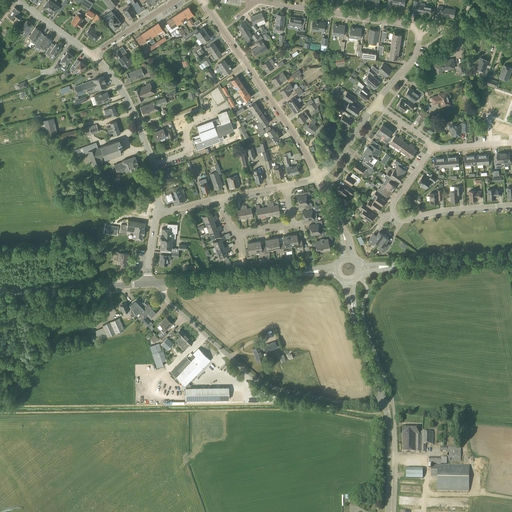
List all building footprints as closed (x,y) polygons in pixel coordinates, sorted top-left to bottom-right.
[(48,12),(54,3),(49,0),(48,0),(43,7),(44,8),(43,9),(48,12)] [(89,9),(93,3),(87,0),(82,0),(80,4),(89,9)] [(417,3),(417,2),(414,1),(413,9),(415,9),(415,11),(431,14),(432,7),(424,6),(419,5),(416,4),(416,3),(417,3)] [(54,3),(48,12),(52,15),(53,15),(59,7),(54,3)] [(153,12),(161,6),(159,3),(151,9),(153,12)] [(0,8),(0,20),(9,9),(3,4),(0,8)] [(129,20),(136,16),(132,10),(133,9),(130,4),(127,6),(128,7),(122,11),(126,16),(127,16),(129,20)] [(454,18),(455,10),(442,8),(442,7),(438,6),(437,12),(441,13),(441,15),(454,18)] [(183,11),(187,18),(193,14),(188,7),(183,11)] [(13,21),(20,12),(14,8),(8,16),(13,21)] [(91,19),(95,14),(88,9),(85,15),(91,19)] [(113,14),(111,11),(107,14),(109,17),(106,20),(114,30),(115,29),(116,29),(118,27),(118,26),(119,26),(117,24),(120,22),(116,18),(117,17),(114,14),(113,14)] [(182,21),(187,18),(183,11),(177,14),(182,21)] [(84,25),(81,22),(83,19),(79,16),(81,14),(78,12),(71,22),(71,24),(72,25),(74,24),(77,27),(81,29),(84,25)] [(265,23),(264,19),(261,13),(250,18),(253,24),(256,23),(257,26),(265,23)] [(164,14),(157,17),(160,23),(166,20),(164,14)] [(177,25),(182,21),(177,14),(172,17),(177,25)] [(283,29),(284,16),(277,15),(275,28),(275,32),(280,32),(280,29),(283,29)] [(171,28),(177,25),(172,17),(167,21),(168,23),(171,28)] [(289,24),(300,26),(301,19),(290,17),(289,24)] [(6,30),(10,23),(5,20),(0,27),(6,30)] [(26,37),(30,31),(28,29),(32,24),(26,20),(20,29),(22,31),(20,34),(26,37)] [(251,35),(246,28),(247,28),(244,22),(237,27),(243,35),(241,36),(245,41),(251,36),(254,41),(259,37),(256,32),(251,35)] [(321,23),(313,22),(311,32),(312,32),(312,30),(324,32),(325,23),(321,22),(321,23)] [(152,27),(157,33),(162,29),(158,23),(152,27)] [(340,26),(333,25),(332,35),(343,37),(344,26),(340,25),(340,26)] [(96,41),(99,36),(94,33),(96,30),(90,26),(85,33),(96,41)] [(303,27),(300,26),(300,30),(300,31),(296,31),(296,36),(299,37),(299,38),(303,38),(303,37),(304,30),(303,30),(303,27)] [(35,45),(39,40),(40,39),(37,37),(41,31),(40,30),(40,29),(38,28),(36,28),(35,27),(29,36),(32,39),(30,42),(35,45)] [(151,37),(157,33),(152,27),(147,31),(151,37)] [(198,39),(207,33),(203,28),(195,34),(198,39)] [(356,29),(350,28),(349,38),(359,39),(361,28),(356,28),(356,29)] [(376,45),(378,31),(370,30),(368,43),(376,45)] [(145,40),(151,37),(147,31),(141,34),(145,40)] [(207,33),(198,39),(202,44),(210,38),(207,33)] [(140,44),(145,40),(141,34),(136,38),(140,44)] [(39,40),(35,45),(40,49),(42,46),(45,48),(51,39),(50,38),(50,37),(48,36),(47,36),(45,35),(42,41),(39,40)] [(253,52),(252,52),(252,53),(253,55),(254,55),(255,55),(255,56),(262,52),(263,53),(268,50),(263,43),(261,40),(255,43),(257,46),(252,50),(252,51),(253,51),(253,52)] [(55,56),(61,47),(56,43),(52,49),(49,47),(45,53),(50,57),(52,54),(55,56)] [(211,53),(217,48),(214,43),(207,47),(211,53)] [(194,53),(201,48),(199,45),(192,50),(191,51),(193,53),(193,52),(194,53)] [(133,62),(122,47),(118,50),(118,49),(113,52),(124,68),(133,62)] [(200,57),(205,54),(201,48),(194,53),(196,56),(197,57),(199,56),(200,57)] [(217,48),(211,53),(213,56),(211,57),(213,60),(215,58),(221,54),(217,48)] [(376,61),(377,53),(361,50),(359,58),(376,61)] [(68,53),(67,52),(64,55),(61,58),(62,58),(60,61),(61,61),(60,63),(57,61),(53,68),(58,71),(62,66),(64,67),(66,65),(68,62),(68,63),(71,60),(70,59),(72,56),(71,55),(71,54),(69,53),(68,53)] [(397,60),(398,54),(389,52),(388,59),(386,58),(385,61),(391,62),(392,59),(397,60)] [(486,67),(489,61),(480,57),(478,63),(477,63),(475,69),(484,72),(485,72),(483,77),(486,79),(490,69),(486,67)] [(207,67),(211,63),(208,58),(203,61),(207,67)] [(455,68),(453,58),(446,60),(445,59),(443,60),(439,61),(432,66),(438,74),(443,70),(455,68)] [(266,72),(275,66),(273,63),(274,62),(271,59),(261,65),(266,72)] [(80,62),(77,60),(70,68),(75,72),(77,69),(80,72),(85,66),(80,61),(80,62)] [(219,71),(227,65),(223,60),(218,64),(219,66),(215,69),(217,72),(219,71)] [(228,64),(227,65),(219,71),(221,74),(224,72),(225,74),(232,70),(228,64)] [(391,71),(383,64),(377,70),(373,66),(371,69),(378,74),(379,72),(382,74),(386,77),(391,71)] [(508,81),(511,68),(504,65),(499,77),(508,81)] [(130,81),(144,75),(141,68),(127,74),(130,81)] [(370,80),(376,86),(380,82),(372,76),(375,73),(370,69),(367,72),(369,73),(367,76),(371,79),(370,80)] [(287,79),(286,79),(289,82),(301,73),(299,70),(291,75),(291,76),(287,79)] [(276,87),(286,79),(287,79),(282,72),(279,75),(271,80),(276,87)] [(209,78),(209,77),(207,79),(211,84),(217,80),(214,74),(209,78)] [(90,93),(97,90),(96,89),(106,86),(103,76),(93,80),(74,87),(77,95),(89,91),(90,93)] [(234,86),(240,82),(236,76),(230,80),(234,86)] [(373,89),(376,86),(370,80),(371,79),(367,76),(363,80),(368,84),(366,87),(369,89),(371,87),(373,89)] [(238,91),(244,87),(240,82),(234,86),(238,91)] [(296,93),(301,90),(306,86),(303,82),(301,83),(302,84),(294,90),(296,93)] [(141,94),(152,90),(149,83),(146,84),(147,85),(139,88),(133,90),(136,96),(141,94)] [(284,98),(291,94),(289,91),(293,88),(290,84),(280,92),(284,98)] [(241,96),(247,92),(244,87),(238,91),(241,96)] [(415,91),(410,88),(404,96),(414,102),(419,95),(422,97),(423,94),(423,92),(417,88),(415,91)] [(370,95),(361,89),(357,95),(365,101),(368,98),(370,96),(369,96),(370,95)] [(141,94),(136,96),(138,101),(143,99),(143,98),(154,94),(152,90),(141,94)] [(477,104),(483,106),(486,97),(487,94),(479,91),(476,98),(479,99),(477,104)] [(109,99),(107,92),(102,94),(102,93),(94,96),(97,105),(105,102),(104,101),(109,99)] [(247,92),(241,96),(245,101),(251,97),(247,92)] [(355,115),(359,110),(350,104),(355,97),(347,92),(342,98),(348,103),(345,108),(348,110),(355,115)] [(447,94),(446,92),(438,94),(438,95),(431,97),(433,104),(440,102),(442,107),(450,105),(448,98),(449,98),(450,98),(450,97),(450,96),(450,95),(449,95),(449,94),(448,94),(447,94)] [(143,116),(157,110),(156,107),(167,103),(170,102),(168,96),(165,97),(140,107),(143,116)] [(290,108),(298,102),(301,100),(299,98),(297,100),(295,97),(293,98),(287,102),(290,108)] [(486,97),(483,106),(488,108),(491,98),(486,97)] [(320,105),(318,98),(314,99),(313,98),(304,104),(306,107),(313,102),(315,101),(316,106),(320,105)] [(491,98),(488,108),(493,110),(496,100),(491,98)] [(406,104),(401,100),(396,107),(404,112),(408,106),(412,109),(415,106),(408,101),(406,104)] [(496,100),(493,110),(498,112),(501,102),(496,100)] [(501,102),(498,112),(503,114),(505,109),(508,110),(510,103),(502,100),(501,102)] [(298,102),(290,108),(294,113),(300,109),(302,107),(298,102)] [(315,114),(319,110),(313,102),(309,106),(315,114)] [(253,112),(258,108),(255,103),(249,107),(252,111),(253,112)] [(111,116),(116,114),(114,107),(109,108),(109,109),(104,110),(107,117),(111,115),(111,116)] [(256,117),(261,113),(258,108),(253,112),(252,111),(245,117),(247,120),(254,114),(256,117)] [(347,127),(352,120),(347,117),(348,114),(340,109),(338,111),(343,114),(339,121),(347,127)] [(191,137),(196,150),(212,144),(223,139),(222,135),(233,131),(231,124),(230,123),(230,121),(226,110),(217,114),(220,123),(221,124),(215,127),(215,126),(214,127),(212,120),(196,126),(199,132),(198,133),(199,134),(191,137)] [(423,119),(426,114),(422,111),(418,116),(423,119)] [(307,122),(310,119),(305,112),(301,114),(302,114),(297,117),(298,119),(297,120),(299,123),(301,123),(306,120),(307,122)] [(256,124),(265,118),(261,113),(256,117),(253,118),(255,121),(249,125),(251,128),(256,124)] [(255,129),(258,134),(264,130),(262,127),(268,123),(265,118),(256,124),(258,127),(255,129)] [(43,139),(55,137),(51,119),(39,121),(43,139)] [(312,134),(317,127),(314,125),(316,121),(313,119),(305,129),(312,134)] [(178,129),(185,125),(182,120),(175,124),(178,129)] [(108,131),(118,127),(116,121),(110,123),(111,126),(107,128),(108,131)] [(464,133),(465,124),(461,123),(461,125),(449,124),(449,129),(452,129),(451,136),(461,137),(461,132),(464,133)] [(91,134),(98,132),(96,124),(89,127),(91,134)] [(318,136),(325,126),(322,124),(315,134),(318,136)] [(241,135),(245,133),(244,132),(246,131),(243,125),(241,126),(238,128),(241,135)] [(382,135),(387,128),(383,125),(376,134),(381,138),(382,135)] [(118,127),(108,131),(109,134),(113,132),(114,136),(120,134),(118,127)] [(270,137),(276,133),(272,128),(267,132),(270,137)] [(387,128),(382,135),(386,137),(383,141),(387,143),(391,138),(389,137),(392,131),(387,128)] [(165,133),(163,129),(153,133),(156,140),(160,139),(160,140),(162,141),(164,140),(165,138),(164,137),(166,136),(167,136),(169,138),(172,137),(170,131),(165,133)] [(60,140),(76,136),(75,130),(59,134),(60,140)] [(276,133),(270,137),(267,139),(269,143),(272,140),(274,142),(279,138),(276,133)] [(395,147),(402,137),(400,136),(399,138),(395,136),(390,144),(395,147)] [(400,151),(406,143),(403,141),(404,139),(402,137),(395,147),(400,151)] [(334,150),(330,143),(331,143),(329,139),(322,143),(324,147),(326,149),(328,153),(331,151),(332,152),(333,151),(333,150),(334,150)] [(120,144),(119,141),(101,147),(101,148),(98,149),(96,143),(82,148),(84,154),(89,152),(93,165),(100,163),(100,161),(102,160),(101,157),(104,156),(105,159),(123,153),(122,149),(123,149),(121,144),(121,143),(120,144)] [(406,155),(413,145),(411,144),(409,146),(406,143),(400,151),(406,155)] [(413,145),(406,155),(411,159),(417,151),(413,148),(415,146),(413,145)] [(365,151),(372,156),(374,153),(377,155),(380,151),(375,147),(373,150),(368,146),(368,147),(367,146),(366,146),(364,149),(364,150),(365,151)] [(248,161),(251,160),(251,159),(255,158),(253,147),(246,149),(248,157),(247,157),(248,161)] [(375,158),(372,156),(365,151),(361,156),(367,160),(364,163),(368,166),(372,168),(374,165),(371,163),(375,158)] [(243,167),(249,166),(245,152),(240,154),(243,167)] [(501,162),(504,162),(503,153),(497,154),(497,160),(494,160),(495,166),(495,168),(501,168),(501,162)] [(503,153),(504,162),(504,167),(508,166),(508,165),(511,165),(511,158),(510,159),(509,153),(503,153)] [(126,172),(138,167),(135,157),(122,161),(122,162),(115,165),(117,173),(125,171),(126,172)] [(394,170),(402,176),(406,171),(401,167),(402,165),(396,161),(394,163),(397,166),(394,170),(394,169),(394,170)] [(374,169),(372,168),(368,166),(366,168),(357,162),(353,168),(361,173),(360,174),(364,177),(368,173),(370,174),(374,169)] [(288,175),(288,176),(292,175),(294,174),(294,173),(298,173),(296,166),(292,168),(291,167),(289,167),(288,163),(285,164),(286,168),(288,175)] [(215,190),(222,187),(218,174),(221,173),(218,165),(215,166),(217,172),(210,174),(215,190)] [(278,168),(278,165),(274,166),(276,175),(277,177),(283,176),(281,168),(278,168)] [(193,179),(197,178),(194,168),(189,170),(193,179)] [(259,173),(258,170),(254,171),(254,174),(256,183),(263,181),(261,173),(259,173)] [(399,181),(402,176),(394,170),(391,173),(388,171),(385,175),(392,180),(394,178),(399,181)] [(361,179),(353,173),(350,177),(348,175),(344,180),(352,185),(355,181),(358,183),(361,179)] [(230,189),(240,186),(237,176),(227,178),(230,189)] [(382,184),(392,191),(395,186),(390,182),(392,180),(385,176),(384,178),(386,179),(382,184)] [(426,190),(431,182),(423,176),(418,183),(420,185),(426,190)] [(210,192),(207,183),(205,179),(199,181),(202,190),(204,194),(204,193),(205,194),(207,193),(210,192)] [(389,196),(392,191),(382,184),(380,187),(380,188),(383,190),(382,191),(378,188),(377,191),(382,194),(383,192),(389,196)] [(346,189),(341,185),(337,191),(345,196),(348,192),(351,195),(354,191),(348,187),(346,189)] [(178,194),(183,192),(180,186),(172,189),(164,192),(163,194),(165,201),(168,203),(168,202),(173,200),(179,198),(178,194)] [(451,202),(459,202),(458,194),(462,193),(462,186),(455,187),(456,191),(450,192),(451,202)] [(495,190),(495,189),(487,190),(488,199),(496,199),(495,196),(502,196),(501,190),(495,190)] [(430,204),(439,203),(438,196),(442,196),(441,190),(438,190),(438,193),(430,193),(430,204)] [(374,201),(382,205),(385,201),(380,197),(382,195),(376,191),(373,196),(374,196),(372,199),(374,201)] [(476,192),(476,191),(469,191),(470,201),(477,200),(476,198),(482,198),(481,191),(476,192)] [(179,198),(173,200),(175,205),(186,200),(183,192),(178,194),(179,198)] [(298,202),(307,200),(306,197),(308,197),(308,195),(310,195),(309,192),(303,193),(303,195),(297,197),(298,202)] [(305,208),(312,207),(311,203),(310,204),(309,199),(307,200),(298,202),(299,206),(305,205),(305,208)] [(378,210),(382,205),(374,201),(373,203),(369,201),(366,206),(368,207),(369,207),(371,209),(373,207),(378,210)] [(265,217),(272,216),(270,204),(270,203),(267,204),(268,207),(263,208),(265,217)] [(270,204),(272,216),(279,214),(278,205),(274,206),(273,203),(270,203),(270,204)] [(368,207),(366,206),(363,204),(360,209),(363,211),(360,215),(370,222),(375,216),(371,213),(367,210),(368,207)] [(265,217),(263,208),(259,209),(259,205),(256,206),(258,218),(265,217)] [(238,220),(245,218),(243,206),(240,207),(241,210),(236,211),(238,220)] [(243,206),(245,218),(253,217),(251,208),(247,209),(246,206),(243,206)] [(312,214),(316,214),(315,211),(318,210),(319,209),(318,206),(312,207),(305,208),(305,211),(302,211),(303,216),(312,214)] [(204,222),(217,217),(216,215),(212,216),(211,213),(202,216),(204,222)] [(313,219),(312,214),(303,216),(304,221),(310,220),(311,223),(315,222),(318,221),(317,218),(313,219)] [(207,227),(215,224),(214,221),(217,219),(217,217),(204,222),(207,227)] [(137,229),(138,222),(128,220),(127,225),(121,224),(120,232),(126,233),(126,231),(134,232),(133,239),(142,240),(142,235),(144,235),(144,230),(137,229)] [(310,231),(319,229),(322,228),(321,224),(322,224),(321,220),(318,221),(315,222),(315,224),(309,225),(310,231)] [(176,233),(177,225),(167,224),(167,229),(165,229),(164,236),(160,235),(159,236),(159,239),(160,240),(161,240),(161,249),(160,252),(170,252),(171,243),(173,244),(174,238),(175,238),(175,233),(176,233)] [(209,232),(221,228),(220,225),(216,227),(215,224),(207,227),(209,232)] [(105,228),(105,232),(112,233),(112,236),(117,237),(118,230),(105,228)] [(221,228),(209,232),(211,238),(219,234),(218,231),(222,230),(221,228)] [(378,244),(384,235),(379,232),(376,237),(373,234),(368,241),(373,245),(376,242),(378,244)] [(289,236),(291,246),(297,245),(298,251),(303,250),(301,240),(297,240),(296,234),(289,236)] [(215,247),(223,244),(222,241),(225,239),(225,237),(224,235),(217,238),(218,240),(217,240),(216,238),(212,239),(213,242),(215,247)] [(384,235),(378,244),(381,245),(378,249),(384,252),(389,245),(386,243),(389,239),(384,235)] [(285,247),(291,246),(289,236),(283,237),(284,243),(281,243),(283,252),(285,251),(285,247)] [(283,252),(281,243),(279,244),(277,238),(271,239),(273,249),(279,248),(280,252),(281,255),(283,254),(283,252)] [(267,251),(273,249),(271,239),(265,240),(266,246),(263,246),(265,255),(266,258),(268,258),(267,255),(267,251)] [(316,252),(329,250),(327,239),(314,241),(316,252)] [(265,255),(263,246),(261,247),(260,241),(253,242),(255,253),(262,251),(262,256),(265,255)] [(249,254),(255,253),(253,242),(247,243),(248,249),(246,250),(247,258),(250,258),(249,254)] [(217,253),(229,248),(228,245),(224,247),(223,244),(215,247),(217,253)] [(229,248),(217,253),(219,258),(227,254),(226,251),(230,250),(229,248)] [(128,258),(129,254),(117,252),(116,260),(120,261),(119,264),(127,265),(128,261),(127,261),(128,258)] [(167,266),(168,255),(160,255),(160,265),(167,266)] [(130,309),(133,316),(135,316),(139,312),(140,314),(140,315),(144,318),(142,320),(149,328),(153,324),(150,322),(149,322),(145,317),(147,315),(150,318),(157,311),(154,308),(153,309),(149,305),(150,304),(146,300),(143,303),(142,303),(141,304),(136,300),(129,306),(130,309)] [(133,316),(130,309),(129,310),(126,303),(125,303),(126,303),(123,305),(122,304),(121,305),(120,305),(120,306),(123,313),(126,312),(127,315),(129,314),(131,317),(133,316)] [(122,333),(121,331),(124,329),(119,318),(102,326),(103,328),(94,331),(97,337),(99,336),(100,339),(102,338),(102,339),(117,333),(118,335),(122,333)] [(170,327),(172,324),(166,318),(160,325),(163,328),(160,330),(161,331),(157,334),(159,337),(163,333),(169,326),(170,327)] [(182,339),(186,336),(180,330),(176,333),(180,337),(182,339)] [(182,339),(180,337),(175,342),(183,350),(188,345),(189,346),(192,342),(186,336),(182,339)] [(167,351),(174,344),(167,337),(160,345),(167,351)] [(265,352),(277,348),(275,341),(263,346),(263,348),(261,349),(260,346),(252,349),(257,362),(264,359),(262,351),(264,350),(265,352)] [(161,351),(159,344),(150,346),(156,368),(157,368),(160,379),(168,376),(167,373),(165,373),(161,361),(166,360),(163,350),(161,351)] [(185,386),(198,373),(184,359),(171,372),(185,386)] [(185,400),(228,400),(228,388),(185,388),(185,400)] [(421,435),(419,435),(419,427),(402,427),(402,434),(402,453),(425,453),(425,445),(433,445),(433,433),(421,433),(421,435)] [(461,462),(461,448),(447,447),(447,448),(440,448),(440,451),(447,452),(447,458),(428,458),(428,464),(446,465),(447,462),(461,462)] [(469,492),(469,466),(431,465),(431,477),(437,477),(437,491),(469,492)] [(422,479),(423,468),(406,468),(406,479),(422,479)]
